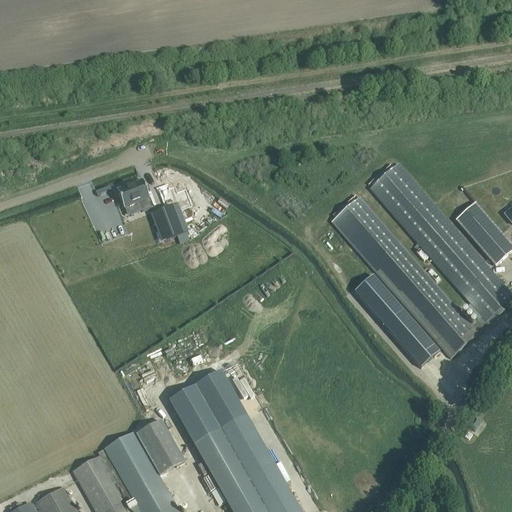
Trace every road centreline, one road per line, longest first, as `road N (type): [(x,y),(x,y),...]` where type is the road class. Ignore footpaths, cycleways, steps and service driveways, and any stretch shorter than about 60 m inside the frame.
road 1 (unclassified): [(511,343),(387,511)]
road 2 (unclassified): [(0,208),(138,159)]
